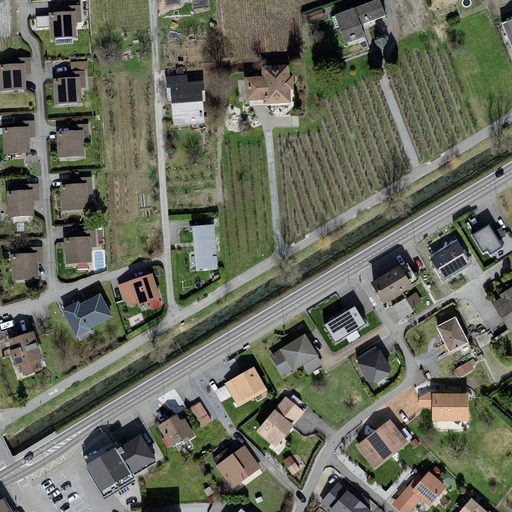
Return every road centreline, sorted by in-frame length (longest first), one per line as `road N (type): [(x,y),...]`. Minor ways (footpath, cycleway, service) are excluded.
road 1 (secondary): [(10,472),(352,265)]
road 2 (residential): [(170,319),(511,116)]
road 3 (residential): [(299,511),(336,436),(417,375),(352,265)]
road 4 (residential): [(22,0),(23,31),(36,53),(56,294)]
road 5 (residential): [(152,0),(167,258)]
road 6 (unknown): [(312,344),(330,363),(496,267)]
road 7 (residential): [(0,420),(170,319)]
road 8 (secondary): [(352,265),(511,170)]
